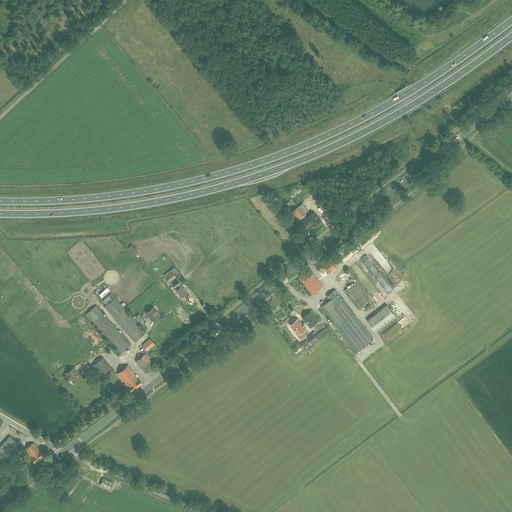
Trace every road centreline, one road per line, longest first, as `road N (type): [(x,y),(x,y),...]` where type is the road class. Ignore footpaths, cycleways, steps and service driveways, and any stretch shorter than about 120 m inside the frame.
road 1 (tertiary): [(63,452),(511,95)]
road 2 (trunk): [(511,20),(411,91),(267,159),(142,191),(0,200)]
road 3 (trunk): [(0,213),(149,203),(302,161),(423,98),(511,36)]
road 4 (unclassified): [(0,117),(125,0)]
road 5 (track): [(492,0),(432,35),(400,30),(361,0)]
road 6 (unclassified): [(198,511),(63,452)]
